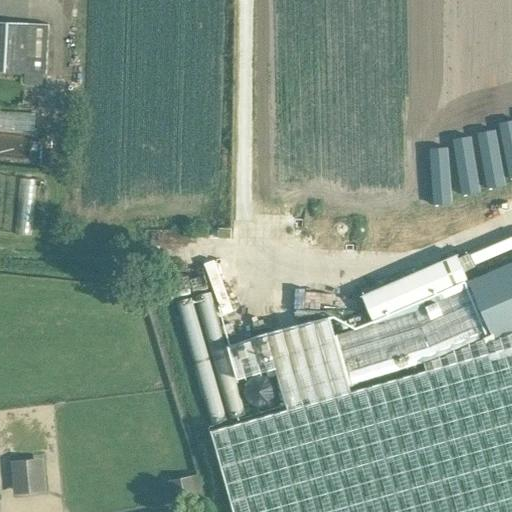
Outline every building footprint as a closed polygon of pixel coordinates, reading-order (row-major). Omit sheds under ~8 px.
[(0,22),(0,71),(47,74),(49,25),(0,22)] [(218,228),(218,237),(230,238),(231,228),(218,228)] [(511,511),(511,265),(468,285),(464,275),(477,270),(470,257),(459,262),(457,259),(362,299),(374,327),(335,338),(330,322),(229,350),(238,382),(276,371),(288,411),(211,432),(233,511),(511,511)] [(235,334),(231,323),(222,326),(225,337),(235,334)] [(57,450),(25,452),(27,485),(59,484),(57,450)] [(194,475),(169,480),(173,503),(198,498),(194,475)]
